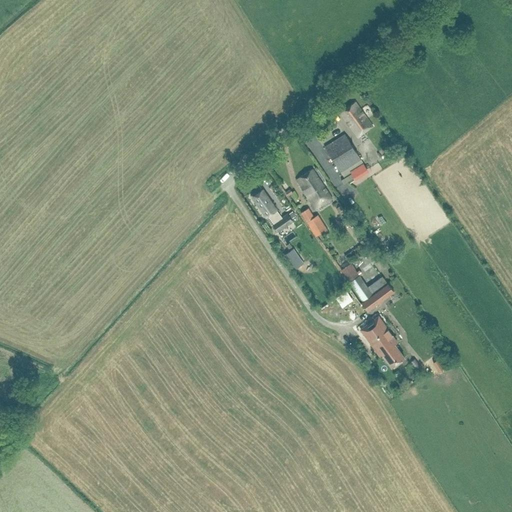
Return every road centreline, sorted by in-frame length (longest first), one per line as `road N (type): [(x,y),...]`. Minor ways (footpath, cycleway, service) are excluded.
road 1 (unclassified): [(225,183),(430,0)]
road 2 (unclassified): [(344,328),(315,315),(225,183)]
